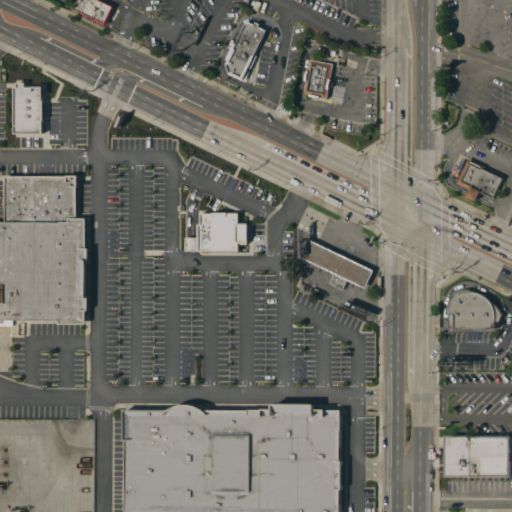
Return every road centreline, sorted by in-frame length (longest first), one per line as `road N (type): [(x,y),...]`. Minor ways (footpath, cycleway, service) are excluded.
road 1 (primary): [(397,190),(118,54)]
road 2 (primary): [(396,223),(396,465)]
road 3 (primary): [(422,203),(421,7)]
road 4 (primary): [(254,153),(396,223)]
road 5 (primary): [(116,87),(254,153)]
road 6 (primary): [(399,47),(397,190)]
road 7 (primary): [(0,30),(116,87)]
road 8 (primary): [(118,54),(9,0)]
road 9 (primary): [(10,35),(39,35),(97,64),(114,63),(118,54)]
